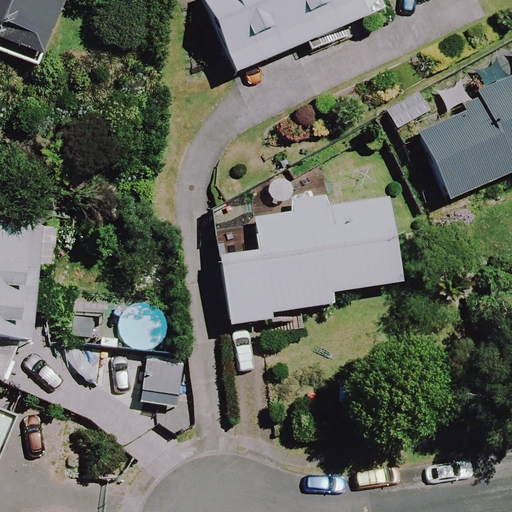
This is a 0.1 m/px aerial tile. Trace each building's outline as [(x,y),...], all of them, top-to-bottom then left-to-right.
[(0,0),(0,58),(37,73),(62,10),(54,8),(57,0),(0,0)] [(359,0),(357,1),(356,0),(200,0),(234,80),(383,15),(376,0),(359,0)] [(511,82),(411,127),(446,207),(511,178),(511,82)] [(400,288),(387,203),(328,213),(327,203),(289,209),(291,218),(254,224),(259,257),(219,264),(229,327),(331,310),(329,300),(400,288)] [(50,230),(0,224),(0,345),(36,349),(50,230)] [(174,317),(100,308),(96,345),(170,353),(174,317)] [(186,363),(151,365),(152,396),(187,395),(186,363)] [(0,470),(16,424),(0,418),(0,470)]
